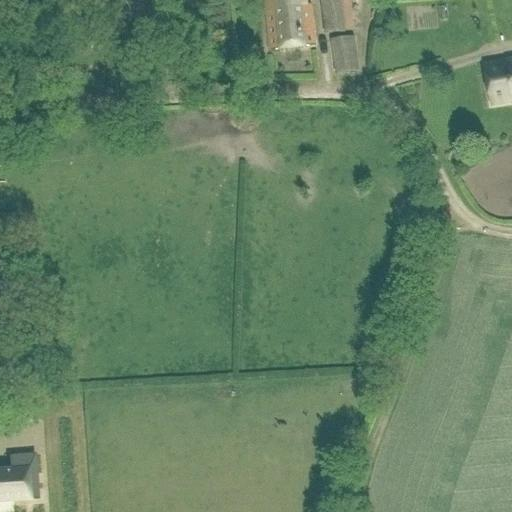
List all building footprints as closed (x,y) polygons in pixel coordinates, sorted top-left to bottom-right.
[(306,6),(304,0),(265,0),(270,50),(316,45),(312,5),(306,6)] [(355,31),(354,20),(352,0),(327,0),(321,1),(325,36),(355,31)] [(356,37),(348,38),(331,40),(336,76),(361,73),(356,37)] [(511,60),(486,66),(494,105),(511,101),(511,60)] [(12,471),(0,471),(0,502),(39,499),(37,476),(12,478),(12,471)]
